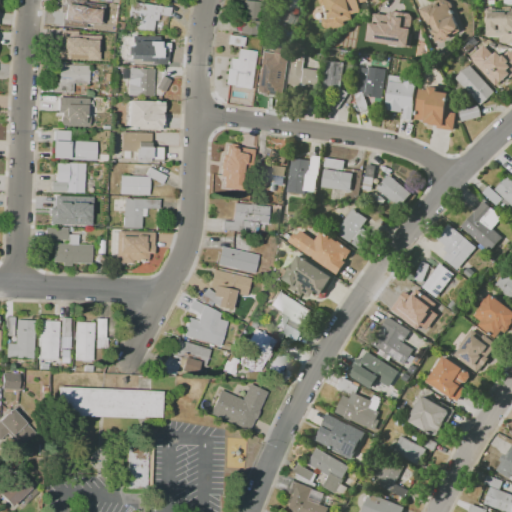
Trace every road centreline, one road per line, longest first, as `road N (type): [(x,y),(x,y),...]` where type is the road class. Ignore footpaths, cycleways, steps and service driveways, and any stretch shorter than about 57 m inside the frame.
road 1 (residential): [(511,123),(356,298),(293,408),(248,511)]
road 2 (residential): [(213,0),(202,36),(196,228),(127,370)]
road 3 (residential): [(31,0),(16,288)]
road 4 (residential): [(457,178),(388,142),(199,114)]
road 5 (residential): [(162,298),(0,288)]
road 6 (residential): [(511,389),(436,511)]
